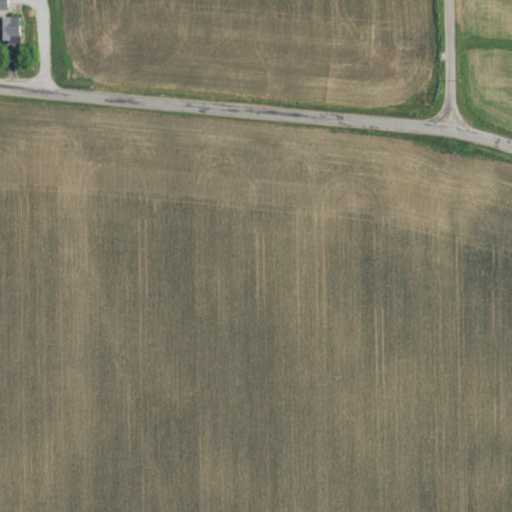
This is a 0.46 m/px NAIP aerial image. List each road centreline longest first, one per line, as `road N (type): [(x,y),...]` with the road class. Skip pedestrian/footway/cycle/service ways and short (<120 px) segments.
road 1 (residential): [(511,150),(444,122),(0,81)]
road 2 (residential): [(444,122),(445,0)]
